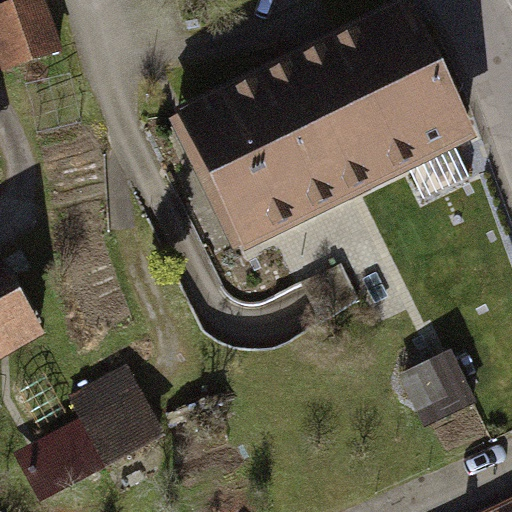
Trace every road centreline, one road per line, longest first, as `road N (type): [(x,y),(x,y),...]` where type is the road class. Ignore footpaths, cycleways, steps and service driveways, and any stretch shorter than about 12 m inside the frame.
road 1 (unknown): [(114,0),(130,119),(153,189),(205,291),(234,315)]
road 2 (unknown): [(511,449),(396,504)]
